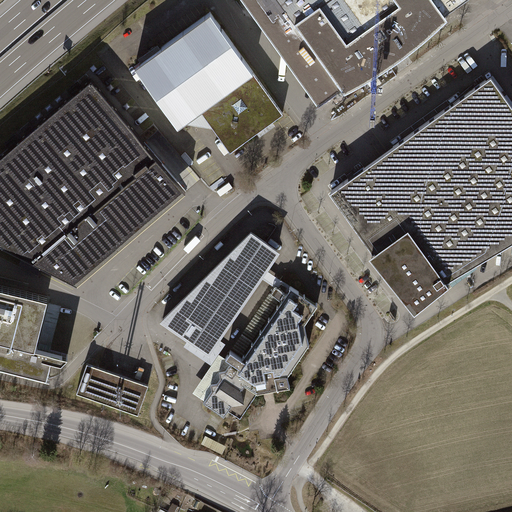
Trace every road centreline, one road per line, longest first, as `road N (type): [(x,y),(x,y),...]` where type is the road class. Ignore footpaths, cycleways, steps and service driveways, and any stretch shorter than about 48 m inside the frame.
road 1 (residential): [(264,511),(372,334),(369,315),(273,177)]
road 2 (residential): [(273,177),(511,6)]
road 3 (track): [(511,280),(394,354),(307,470)]
road 4 (tertiary): [(0,414),(136,450),(264,511)]
road 5 (residential): [(117,323),(273,177)]
road 6 (motorway): [(0,80),(94,0)]
